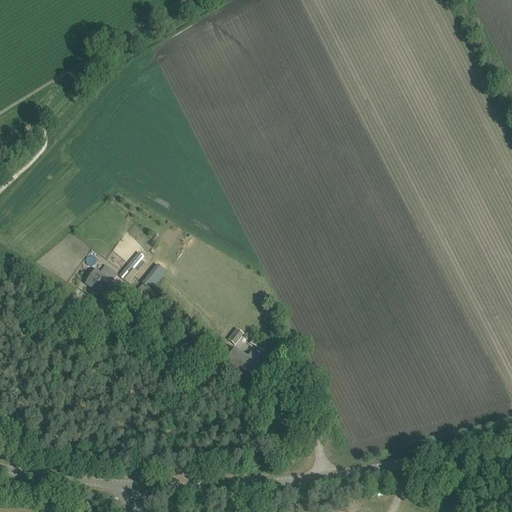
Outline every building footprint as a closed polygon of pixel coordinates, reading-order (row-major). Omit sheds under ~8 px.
[(119,277),(124,281),(144,258),(139,253),(119,277)] [(86,262),(92,266),(98,259),(91,254),(86,262)] [(158,265),(151,273),(160,280),(167,273),(158,265)] [(86,284),(103,296),(118,274),(105,266),(101,273),(96,270),(86,284)] [(137,290),(124,303),(131,310),(150,291),(144,284),(137,290)] [(229,341),(235,346),(244,335),(238,330),(229,341)] [(250,344),(264,352),(268,345),(254,337),(250,344)] [(226,365),(249,378),(261,357),(251,352),(248,358),(234,350),(226,365)] [(259,366),(273,374),(278,364),(279,364),(285,354),(281,352),(276,362),(265,356),(259,366)]
